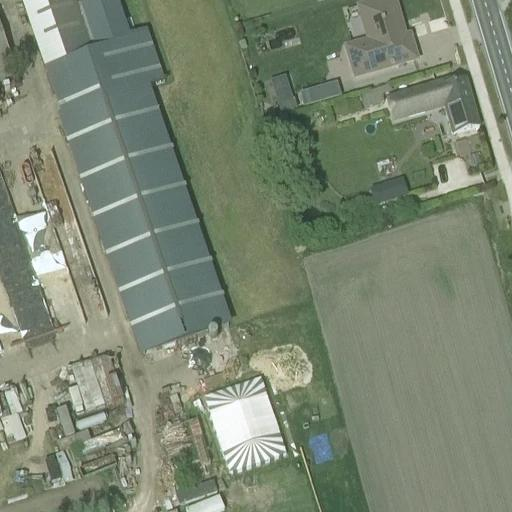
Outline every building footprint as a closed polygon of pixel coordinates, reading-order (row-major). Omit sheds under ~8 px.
[(21,0),(40,58),(80,45),(66,0),(21,0)] [(353,78),(414,61),(397,0),(375,0),(355,6),(364,42),(344,47),(353,78)] [(0,83),(16,79),(0,29),(0,83)] [(442,139),(477,128),(461,76),(426,87),(442,139)] [(324,92),(329,110),(364,101),(360,83),(324,92)] [(400,210),(430,202),(426,188),(396,196),(400,210)] [(91,209),(72,215),(86,255),(105,249),(91,209)] [(96,370),(99,382),(113,378),(110,367),(96,370)] [(259,370),(232,381),(236,392),(263,381),(259,370)] [(237,398),(214,406),(218,417),(241,408),(237,398)] [(68,461),(76,458),(71,440),(62,443),(68,461)] [(88,453),(79,456),(87,484),(96,481),(88,453)]
